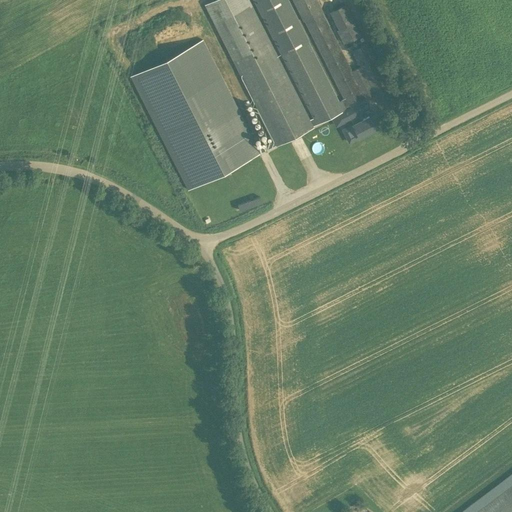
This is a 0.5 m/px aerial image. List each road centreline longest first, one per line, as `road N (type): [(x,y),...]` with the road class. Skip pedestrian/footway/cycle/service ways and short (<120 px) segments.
road 1 (unclassified): [(511,94),(199,245)]
road 2 (unclassified): [(270,511),(241,449),(227,308),(199,245)]
road 3 (unclassified): [(199,245),(77,175),(0,172)]
